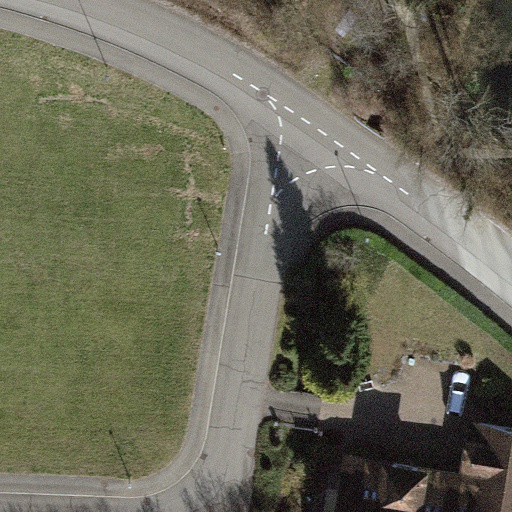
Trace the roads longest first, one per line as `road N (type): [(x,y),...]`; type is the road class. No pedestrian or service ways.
road 1 (residential): [(142,511),(216,482),(289,101)]
road 2 (residential): [(289,101),(369,174),(511,276)]
road 3 (residential): [(69,0),(289,101)]
